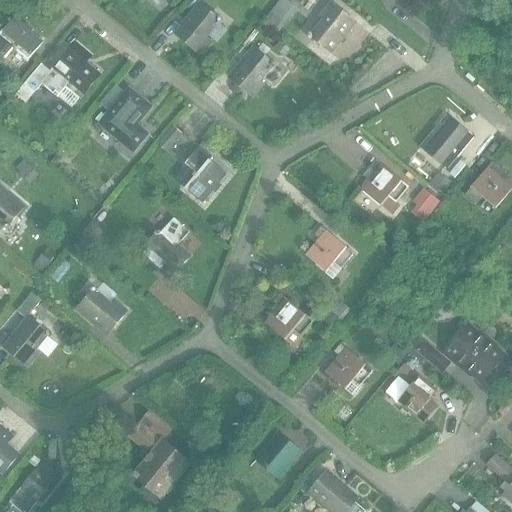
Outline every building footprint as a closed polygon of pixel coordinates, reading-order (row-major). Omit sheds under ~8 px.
[(309,37),(331,54),(350,29),(343,23),(348,17),(331,2),(319,17),(323,19),(309,37)] [(181,40),(199,54),(210,40),(207,37),(220,20),(199,3),(179,27),(186,33),(181,40)] [(29,59),(43,43),(14,18),(6,28),(3,25),(0,25),(0,55),(4,59),(14,47),(29,59)] [(82,100),(102,75),(86,61),(90,56),(75,43),(51,72),(42,64),(25,84),(35,92),(42,83),(57,96),(65,86),(82,100)] [(235,84),(252,98),(264,84),(260,81),(274,64),(253,47),(233,72),(240,77),(235,84)] [(348,57),(338,70),(349,79),(359,67),(348,57)] [(148,134),(141,129),(134,123),(139,117),(142,119),(151,107),(129,89),(124,94),(123,93),(116,88),(117,87),(115,85),(99,106),(100,107),(101,106),(109,112),(99,124),(121,143),(123,141),(134,150),(137,147),(148,134)] [(420,147),(447,169),(473,138),(446,115),(420,147)] [(209,135),(192,122),(183,133),(200,147),(209,135)] [(157,145),(165,152),(181,133),(173,126),(157,145)] [(185,189),(202,203),(226,174),(210,161),(212,158),(199,147),(185,164),(197,174),(185,189)] [(361,190),(391,215),(399,206),(396,203),(409,188),(376,160),(369,169),(374,173),(361,190)] [(486,202),(496,209),(511,189),(511,179),(492,163),(465,196),(480,209),(486,202)] [(20,173),(31,184),(39,175),(29,165),(20,173)] [(0,222),(7,228),(25,207),(1,187),(0,187),(0,222)] [(169,217),(138,254),(162,275),(169,267),(175,273),(190,254),(183,248),(192,236),(169,217)] [(334,263),(341,269),(354,254),(321,226),(314,235),(320,239),(306,256),(326,273),(334,263)] [(69,252),(81,263),(93,250),(81,239),(69,252)] [(34,265),(42,272),(56,254),(48,247),(34,265)] [(114,300),(111,303),(94,289),(76,311),(101,331),(107,323),(113,329),(128,311),(114,300)] [(265,324),(296,349),(304,340),(300,337),(313,322),(280,294),(273,302),(279,307),(265,324)] [(342,303),(330,294),(322,304),(335,313),(342,303)] [(27,302),(37,310),(42,303),(32,295),(27,302)] [(10,353),(27,367),(38,355),(34,352),(49,334),(28,316),(8,341),(15,346),(10,353)] [(446,352),(482,382),(504,357),(468,326),(446,352)] [(418,352),(442,373),(450,364),(425,343),(418,352)] [(353,381),(360,387),(373,371),(340,344),(333,352),(339,357),(325,373),(346,390),(353,381)] [(404,355),(395,347),(388,355),(398,363),(404,355)] [(399,402),(424,422),(437,407),(429,400),(436,392),(420,378),(399,402)] [(164,442),(175,429),(152,410),(130,437),(151,455),(134,476),(145,485),(140,491),(155,504),(161,497),(161,498),(190,463),(164,442)] [(0,472),(3,476),(21,454),(7,443),(12,437),(0,426),(0,472)] [(257,458),(280,477),(300,454),(277,435),(257,458)] [(226,456),(213,446),(201,460),(213,471),(226,456)] [(511,469),(496,456),(487,466),(511,487),(503,496),(511,503),(511,469)] [(10,503),(21,511),(28,511),(59,475),(43,463),(10,503)] [(309,494),(330,511),(366,511),(370,508),(327,472),(309,494)]
